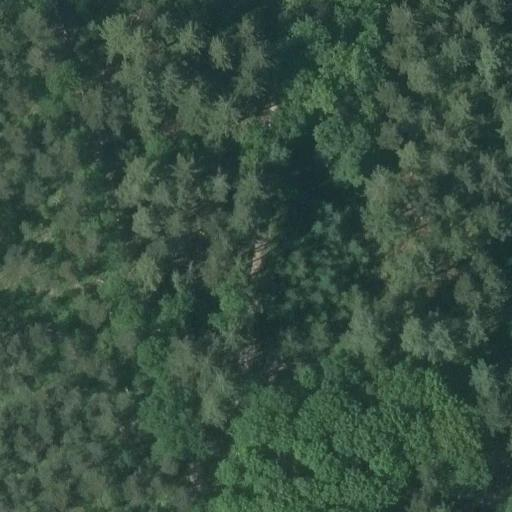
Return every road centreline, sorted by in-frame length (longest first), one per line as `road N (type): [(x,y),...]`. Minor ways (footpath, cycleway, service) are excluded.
road 1 (track): [(44,0),(207,511)]
road 2 (track): [(288,0),(245,360)]
road 3 (track): [(245,360),(511,379)]
road 4 (track): [(245,360),(227,511)]
